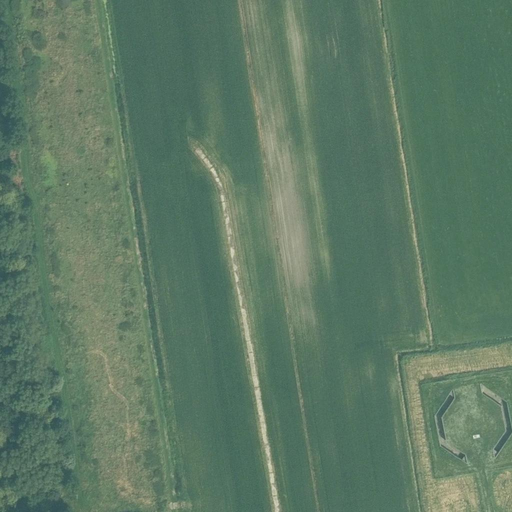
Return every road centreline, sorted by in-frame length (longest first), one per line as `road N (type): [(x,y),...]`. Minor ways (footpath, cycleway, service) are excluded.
road 1 (track): [(278,511),(211,179),(184,134),(167,0)]
road 2 (track): [(172,511),(95,0)]
